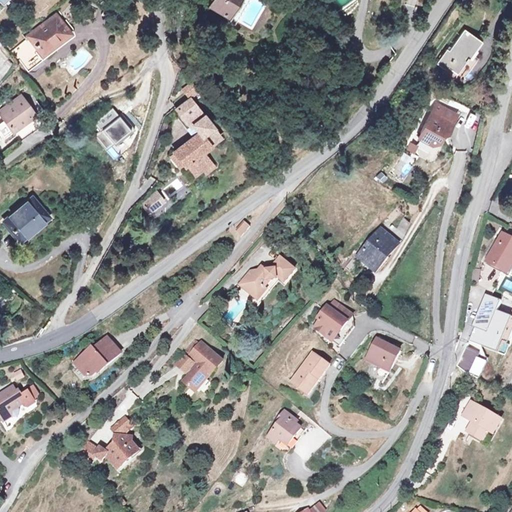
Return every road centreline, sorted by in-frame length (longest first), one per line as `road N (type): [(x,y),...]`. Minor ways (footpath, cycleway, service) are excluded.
road 1 (residential): [(0,511),(21,474),(135,366),(299,170)]
road 2 (tertiary): [(374,511),(404,474),(449,354),(459,270),(490,154)]
road 3 (residential): [(51,340),(129,196),(161,107),(168,76),(164,0)]
road 4 (tertiary): [(299,170),(51,340)]
road 5 (tertiary): [(447,0),(373,103),(299,170)]
road 6 (track): [(42,133),(128,88),(167,55)]
